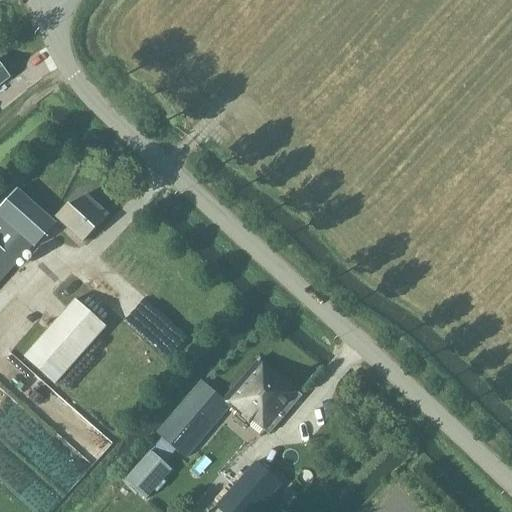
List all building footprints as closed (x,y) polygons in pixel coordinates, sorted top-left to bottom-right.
[(0,280),(16,262),(19,264),(55,224),(16,190),(0,207),(0,280)] [(71,198),(55,218),(83,242),(109,216),(85,195),(80,200),(76,204),(71,198)] [(74,299),(24,357),(54,383),(105,326),(74,299)] [(201,380),(156,433),(180,454),(194,437),(201,442),(230,408),(250,426),(253,423),(268,435),(301,397),(257,358),(232,388),(223,399),(201,380)] [(118,417),(128,402),(115,392),(97,417),(108,425),(115,415),(118,417)] [(124,480),(146,500),(154,491),(157,493),(166,483),(163,481),(172,471),(150,451),(124,480)] [(263,496),(276,481),(255,463),(218,505),(226,511),(257,511),(268,500),(263,496)] [(48,506),(56,489),(29,477),(21,494),(48,506)]
